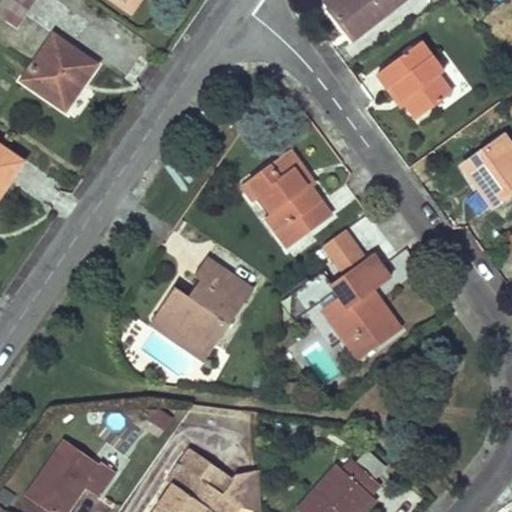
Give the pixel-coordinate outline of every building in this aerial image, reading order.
[(32,0),(1,0),(0,2),(0,14),(15,25),(32,0)] [(337,0),(325,0),(322,2),(327,8),(337,0)] [(337,0),(327,8),(352,41),(404,0),(337,0)] [(95,65),(53,36),(22,80),(64,110),(80,86),(74,82),(78,76),(85,80),(95,65)] [(442,73),(420,42),(376,74),(387,90),(392,87),(404,104),(416,119),(451,94),(438,76),(442,73)] [(80,86),(85,80),(78,76),(74,82),(80,86)] [(404,104),(392,87),(387,90),(400,107),(404,104)] [(511,190),(511,149),(503,137),(463,166),(473,180),(471,182),(476,189),(483,184),(496,202),(511,190)] [(21,162),(0,147),(0,193),(21,162)] [(259,198),(271,214),(282,229),(276,233),(287,248),(331,216),(309,186),(308,185),(306,186),(293,169),(299,164),(289,150),(247,182),(259,198)] [(309,186),(313,183),(299,164),(293,169),(306,186),(308,185),(309,186)] [(253,202),(259,198),(247,182),(241,186),(253,202)] [(496,202),(483,184),(476,189),(489,207),(496,202)] [(282,229),(271,214),(265,218),(276,233),(282,229)] [(390,279),(372,254),(330,284),(339,296),(321,309),(358,360),(400,330),(379,300),(375,303),(368,294),(372,291),(390,279)] [(189,297),(174,287),(157,312),(192,337),(195,332),(215,346),(252,291),(205,259),(193,276),(200,280),(208,286),(197,302),(189,297)] [(208,286),(200,280),(189,297),(197,302),(208,286)] [(157,312),(150,322),(205,360),(215,346),(195,332),(192,337),(157,312)] [(147,419),(168,428),(174,414),(152,405),(147,419)] [(98,464),(64,440),(25,496),(48,511),(66,511),(84,487),(98,497),(115,472),(100,461),(98,464)] [(152,511),(235,511),(239,507),(260,511),(258,470),(234,475),(232,478),(189,449),(167,481),(171,484),(152,511)] [(384,469),(365,452),(355,463),(374,480),(384,469)] [(342,470),(337,465),(306,500),(314,506),(308,511),(363,511),(375,500),(370,495),(379,485),(374,480),(355,463),(352,460),(342,470)] [(297,511),(308,511),(314,506),(306,500),(296,511),(297,511)]
